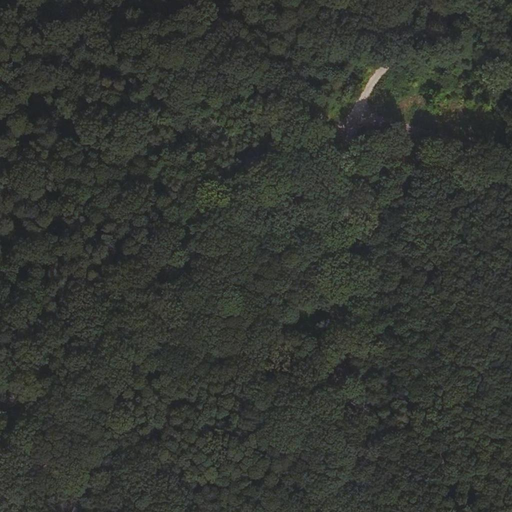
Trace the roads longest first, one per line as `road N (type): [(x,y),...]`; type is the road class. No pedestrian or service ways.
road 1 (unclassified): [(484,0),(388,60),(350,117),(334,511)]
road 2 (track): [(344,140),(257,198),(0,492)]
road 3 (track): [(0,27),(350,117)]
road 4 (track): [(511,159),(350,117)]
